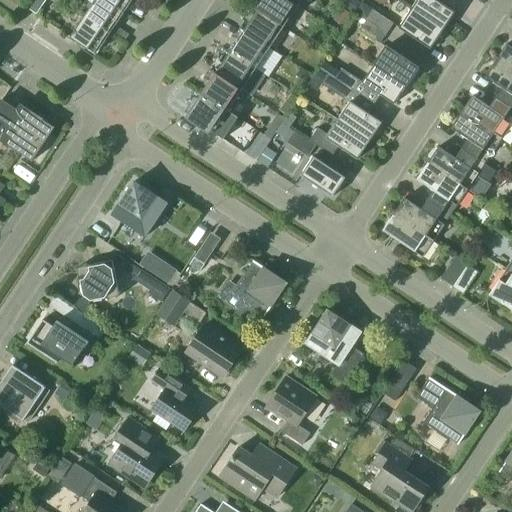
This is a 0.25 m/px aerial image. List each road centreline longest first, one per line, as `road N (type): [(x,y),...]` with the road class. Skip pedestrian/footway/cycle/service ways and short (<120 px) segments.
road 1 (residential): [(162,511),(322,271)]
road 2 (residential): [(343,240),(501,0)]
road 3 (residential): [(121,112),(145,153),(322,271)]
road 4 (residential): [(343,240),(166,124),(121,112)]
road 5 (residential): [(322,271),(511,392)]
road 6 (residential): [(511,352),(343,240)]
road 7 (residential): [(0,328),(111,161)]
road 8 (residential): [(121,112),(75,144),(0,260)]
road 9 (residential): [(121,112),(0,33)]
road 10 (residential): [(196,0),(121,112)]
road 11 (residential): [(442,511),(511,406)]
